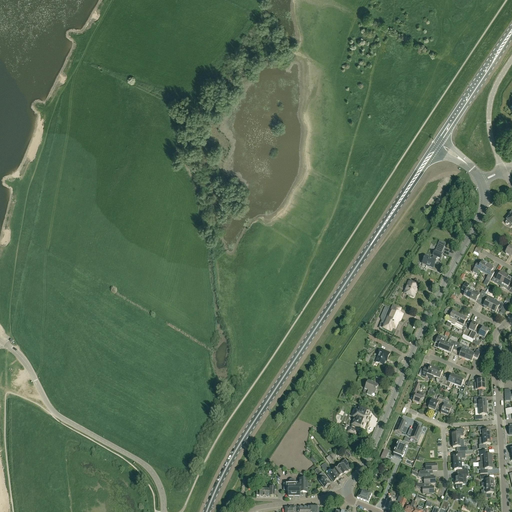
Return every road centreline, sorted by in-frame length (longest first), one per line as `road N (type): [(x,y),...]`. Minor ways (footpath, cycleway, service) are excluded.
road 1 (primary): [(206,511),(264,404),(437,142)]
road 2 (unclassified): [(347,489),(478,221),(485,203),(480,181)]
road 3 (tertiary): [(163,511),(153,471),(55,413),(20,355),(0,342)]
road 4 (primary): [(437,142),(511,30)]
